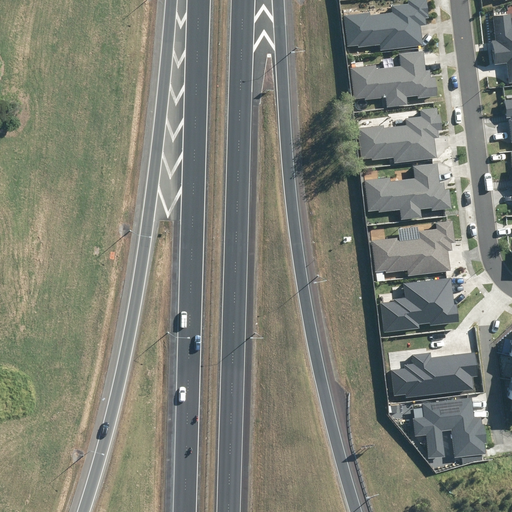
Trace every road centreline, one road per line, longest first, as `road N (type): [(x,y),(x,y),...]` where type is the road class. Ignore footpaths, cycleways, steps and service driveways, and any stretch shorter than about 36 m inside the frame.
road 1 (motorway): [(83,511),(139,287),(170,0)]
road 2 (motorway): [(277,0),(293,226),(356,511)]
road 3 (motorway): [(242,0),(228,511)]
road 4 (motorway): [(186,511),(199,0)]
road 5 (residential): [(511,283),(491,247),(460,0)]
